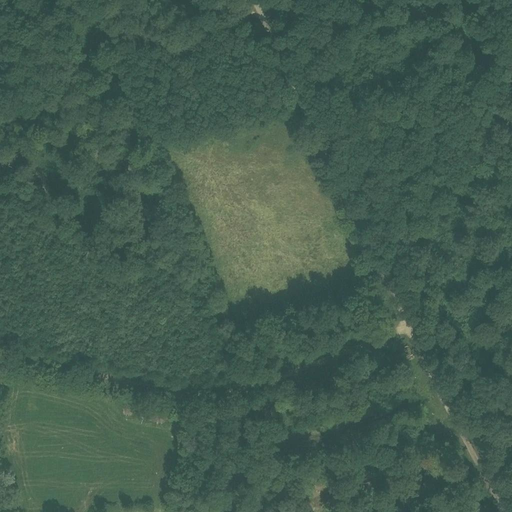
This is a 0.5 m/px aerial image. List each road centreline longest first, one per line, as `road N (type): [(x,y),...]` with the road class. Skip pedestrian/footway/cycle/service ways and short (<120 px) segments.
road 1 (track): [(254,0),(503,511)]
road 2 (track): [(408,329),(243,389),(196,397),(0,355)]
